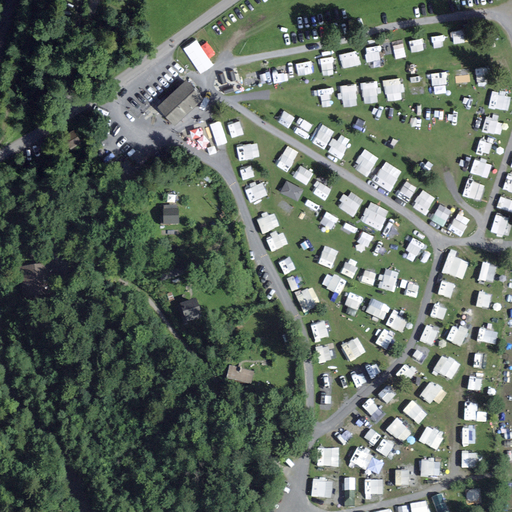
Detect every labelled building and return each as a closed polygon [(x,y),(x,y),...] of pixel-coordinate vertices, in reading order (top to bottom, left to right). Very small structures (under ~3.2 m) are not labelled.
[(433,36),(434,47),(446,46),(444,35),(433,36)] [(183,48),(196,70),(217,57),(204,36),(183,48)] [(412,52),(425,50),(423,38),(411,40),(412,52)] [(390,51),(403,49),(402,43),(389,45),(390,51)] [(382,45),(368,47),(370,60),(384,58),(382,45)] [(358,50),(341,54),(346,74),(363,70),(358,50)] [(320,59),(323,70),(336,67),(334,56),(320,59)] [(312,61),(297,63),(298,75),(313,73),(312,61)] [(490,80),(489,68),(478,70),(479,81),(490,80)] [(432,73),(433,87),(448,86),(447,72),(432,73)] [(424,74),(409,76),(410,90),(426,89),(424,74)] [(232,77),(217,81),(219,89),(233,86),(232,77)] [(386,79),(387,100),(403,99),(402,78),(386,79)] [(379,102),(377,81),(363,82),(364,103),(379,102)] [(161,106),(175,121),(197,100),(197,92),(197,89),(195,87),(193,89),(186,82),(161,106)] [(342,106),(357,105),(356,83),(341,84),(342,106)] [(320,88),(321,106),(333,105),(332,87),(320,88)] [(296,92),(297,101),(308,100),(307,90),(296,92)] [(490,107),(504,110),(507,95),(493,92),(490,107)] [(289,127),(295,116),(285,111),(279,121),(289,127)] [(487,115),(484,132),(496,134),(499,118),(487,115)] [(297,132),(308,137),(314,124),(303,119),(297,132)] [(314,142),(326,149),(336,131),(324,124),(314,142)] [(64,136),(70,147),(80,141),(74,130),(64,136)] [(349,141),(335,136),(329,153),(343,158),(349,141)] [(237,145),(239,160),(253,158),(252,144),(237,145)] [(289,146),(279,166),(292,172),(301,152),(289,146)] [(355,168),(369,176),(376,163),(362,155),(355,168)] [(488,178),(492,164),(475,159),(471,173),(488,178)] [(375,183),(393,190),(402,169),(384,161),(375,183)] [(307,184),(314,173),(301,164),(294,175),(307,184)] [(244,180),(255,176),(252,165),(240,168),(244,180)] [(281,189),(298,191),(299,182),(283,180),(281,189)] [(319,181),(313,192),(326,199),(332,188),(319,181)] [(465,198),(482,201),(485,184),(468,181),(465,198)] [(269,195),(264,182),(246,188),(250,201),(269,195)] [(405,186),(399,196),(407,200),(413,190),(405,186)] [(350,190),(340,207),(354,216),(364,199),(350,190)] [(417,194),(411,205),(425,213),(431,201),(417,194)] [(284,195),(275,210),(290,218),(298,203),(284,195)] [(511,210),(511,198),(502,195),(499,206),(511,210)] [(308,199),(302,210),(317,218),(322,206),(308,199)] [(440,201),(430,218),(442,226),(452,209),(440,201)] [(371,202),(362,221),(380,229),(389,210),(371,202)] [(165,225),(165,224),(177,224),(177,207),(165,207),(165,217),(161,217),(161,225),(165,225)] [(328,237),(339,217),(327,211),(317,231),(328,237)] [(497,214),(492,233),(505,235),(509,217),(497,214)] [(262,235),(275,232),(271,216),(258,219),(262,235)] [(390,223),(381,236),(392,243),(401,231),(390,223)] [(362,229),(356,240),(366,246),(372,235),(362,229)] [(267,238),(272,252),(284,249),(280,234),(267,238)] [(409,250),(419,256),(426,244),(416,238),(409,250)] [(326,246),(319,264),(332,269),(339,251),(326,246)] [(452,250),(443,273),(462,281),(470,264),(457,259),(459,253),(452,250)] [(280,263),(285,273),(302,265),(297,254),(280,263)] [(346,262),(342,275),(354,279),(358,266),(346,262)] [(480,281),(494,284),(498,267),(483,264),(480,281)] [(159,272),(162,281),(184,274),(181,265),(159,272)] [(47,266),(22,269),(22,273),(19,274),(21,293),(25,293),(26,298),(32,297),(51,295),(47,266)] [(395,293),(400,274),(386,270),(381,289),(395,293)] [(365,271),(361,282),(373,286),(377,275),(365,271)] [(323,288),(341,295),(347,281),(329,273),(323,288)] [(288,279),(294,291),(304,286),(298,274),(288,279)] [(403,282),(400,296),(417,299),(420,285),(403,282)] [(439,296),(452,299),(456,285),(443,282),(439,296)] [(320,301),(317,291),(310,294),(309,289),(297,294),(304,314),(313,310),(311,304),(320,301)] [(352,293),(345,312),(356,316),(363,297),(352,293)] [(478,308),(491,309),(492,294),(480,293),(478,308)] [(372,300),(365,319),(379,324),(386,305),(372,300)] [(188,323),(188,322),(200,318),(195,302),(179,307),(184,324),(188,323)] [(444,321),(449,307),(436,303),(432,317),(444,321)] [(388,328),(404,333),(408,318),(392,314),(388,328)] [(312,326),(318,341),(336,333),(330,319),(312,326)] [(462,348),(469,332),(454,325),(447,341),(462,348)] [(492,344),(494,330),(480,328),(479,342),(492,344)] [(436,345),(438,331),(425,329),(423,343),(436,345)] [(377,344),(387,350),(394,338),(383,333),(377,344)] [(351,359),(366,347),(360,339),(345,352),(351,359)] [(423,362),(427,354),(418,350),(414,358),(423,362)] [(452,381),(461,366),(443,355),(434,371),(452,381)] [(473,367),(487,369),(489,357),(475,355),(473,367)] [(406,365),(397,378),(408,385),(417,372),(406,365)] [(230,367),(227,380),(251,386),(254,373),(230,367)] [(320,374),(320,387),(332,387),(331,374),(320,374)] [(483,391),(483,379),(470,379),(469,391),(483,391)] [(434,382),(421,395),(430,405),(434,401),(439,405),(447,396),(434,382)] [(388,405),(397,396),(388,387),(379,396),(388,405)] [(406,414),(423,424),(430,411),(414,402),(406,414)] [(465,421),(477,422),(478,403),(466,402),(465,421)] [(372,406),(363,414),(371,422),(380,415),(372,406)] [(396,422),(392,428),(402,436),(406,430),(396,422)] [(427,429),(420,443),(438,452),(445,437),(427,429)] [(464,430),(464,445),(477,445),(476,430),(464,430)] [(389,458),(397,446),(384,438),(376,450),(389,458)] [(358,447),(352,457),(362,463),(368,452),(358,447)] [(334,467),(335,450),(322,449),(321,466),(334,467)] [(464,468),(475,468),(475,456),(464,456),(464,468)] [(410,487),(410,470),(397,470),(396,487),(410,487)] [(366,496),(384,495),(384,480),(366,481),(366,496)] [(338,501),(338,483),(324,483),(324,501),(338,501)]
